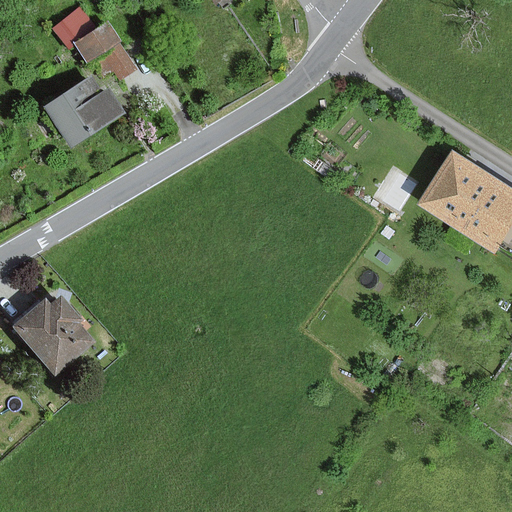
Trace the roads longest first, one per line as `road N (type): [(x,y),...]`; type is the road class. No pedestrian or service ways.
road 1 (tertiary): [(0,259),(252,114),(329,44)]
road 2 (unclassified): [(329,44),(511,169)]
